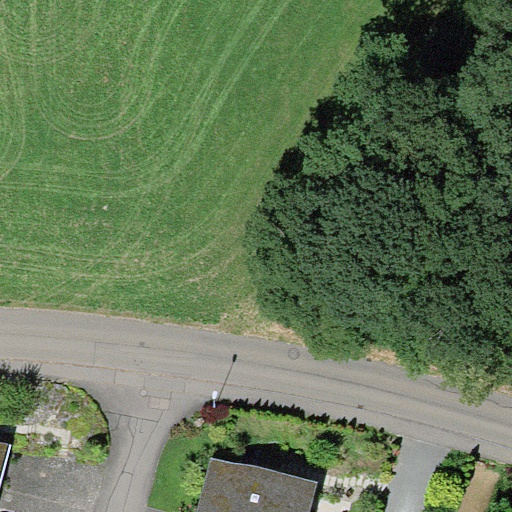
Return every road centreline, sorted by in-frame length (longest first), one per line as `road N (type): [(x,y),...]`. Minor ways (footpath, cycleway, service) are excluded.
road 1 (unclassified): [(162,348),(374,385),(511,422)]
road 2 (residential): [(119,511),(162,348)]
road 3 (unclassified): [(0,333),(162,348)]
